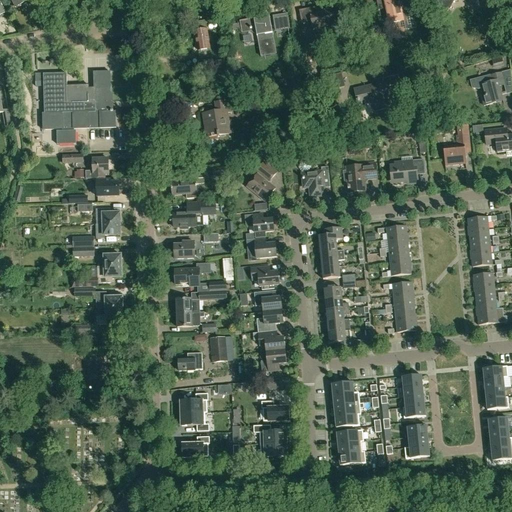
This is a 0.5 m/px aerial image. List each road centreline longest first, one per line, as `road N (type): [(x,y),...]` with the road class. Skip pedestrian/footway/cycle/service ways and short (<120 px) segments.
road 1 (unclassified): [(151,467),(145,86),(129,23)]
road 2 (residential): [(308,364),(294,240),(302,219),(511,191)]
road 3 (residential): [(431,352),(440,452),(479,448),(471,349)]
road 4 (residential): [(511,504),(352,509),(306,475)]
road 5 (residential): [(306,475),(199,485),(151,467)]
road 6 (residential): [(0,49),(129,23)]
road 7 (residential): [(308,364),(431,352)]
